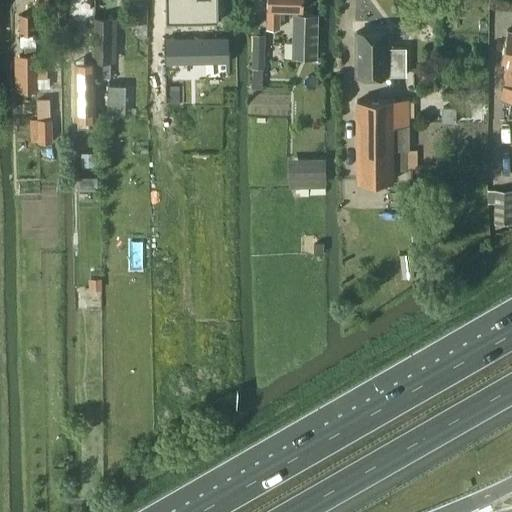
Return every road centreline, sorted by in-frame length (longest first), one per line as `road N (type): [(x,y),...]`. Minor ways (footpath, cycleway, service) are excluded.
road 1 (motorway): [(511,334),(202,511)]
road 2 (motorway): [(297,511),(511,389)]
